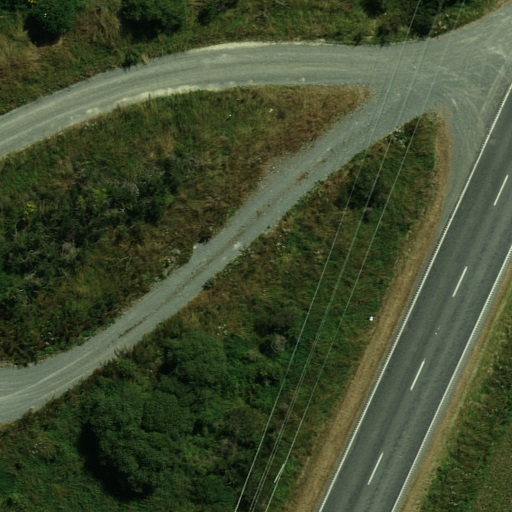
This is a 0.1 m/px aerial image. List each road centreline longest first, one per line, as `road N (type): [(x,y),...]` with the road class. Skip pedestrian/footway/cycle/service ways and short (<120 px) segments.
road 1 (track): [(511,67),(227,61),(82,99),(0,132)]
road 2 (trunk): [(351,511),(511,157)]
